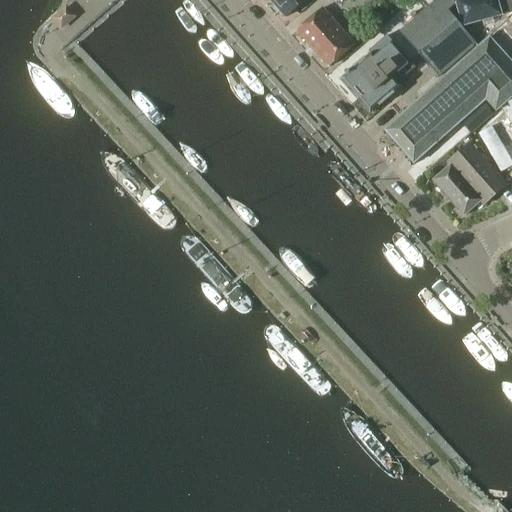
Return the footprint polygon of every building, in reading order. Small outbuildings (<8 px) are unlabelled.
[(270,0),(286,18),(306,0),(270,0)] [(450,0),(438,0),(400,33),(411,45),(430,67),(439,78),(478,46),(477,45),(469,36),(448,11),(455,5),(450,0)] [(511,2),(511,0),(455,0),(463,27),(465,27),(510,14),(509,12),(511,11),(511,4),(511,3),(511,2)] [(354,44),(323,9),(297,32),(328,67),(354,44)] [(72,17),(66,10),(55,20),(61,27),(72,17)] [(497,112),(511,98),(511,63),(490,38),(385,131),(414,164),(486,100),(497,112)] [(383,42),(370,54),(370,55),(340,81),(371,116),(401,89),(394,80),(407,69),(383,42)] [(462,124),(470,134),(492,114),(484,104),(462,124)] [(434,182),(449,199),(475,175),(470,169),(474,166),(467,156),(475,149),(471,144),(446,165),(449,168),(434,182)] [(507,186),(475,149),(467,156),(474,166),(470,169),(475,175),(449,199),(464,216),(481,201),(484,206),(507,186)] [(340,174),(317,195),(357,240),(381,218),(340,174)] [(174,245),(243,318),(257,304),(189,231),(174,245)] [(258,334),(321,401),(335,388),(272,321),(258,334)]
